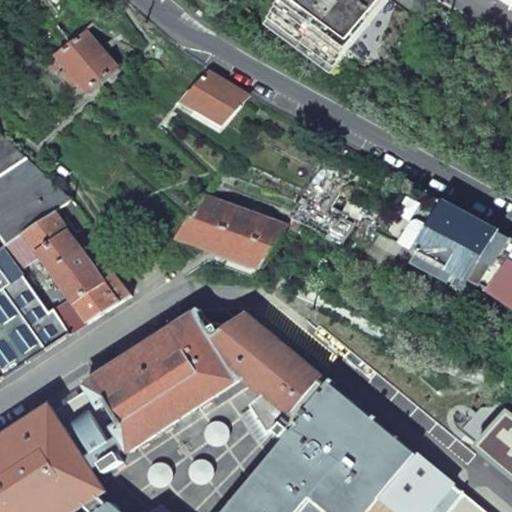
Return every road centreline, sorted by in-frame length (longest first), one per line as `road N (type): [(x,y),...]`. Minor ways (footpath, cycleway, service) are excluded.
road 1 (residential): [(144,0),(278,89),(511,221)]
road 2 (residential): [(172,291),(0,403)]
